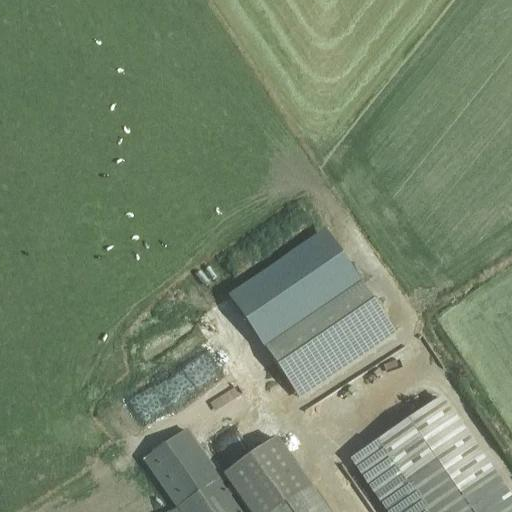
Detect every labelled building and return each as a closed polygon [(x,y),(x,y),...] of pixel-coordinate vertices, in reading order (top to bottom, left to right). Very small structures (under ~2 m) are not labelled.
[(361,285),(264,350),(299,404),(395,338),(361,285)] [(168,386),(146,399),(158,418),(179,405),(168,386)] [(511,511),(511,501),(442,400),(350,463),(383,511),(511,511)] [(177,511),(218,482),(221,481),(217,476),(186,432),(143,463),(173,506),(177,511)] [(239,511),(218,482),(177,511),(176,511),(326,511),(277,441),(238,469),(223,479),(245,511),(239,511)]
